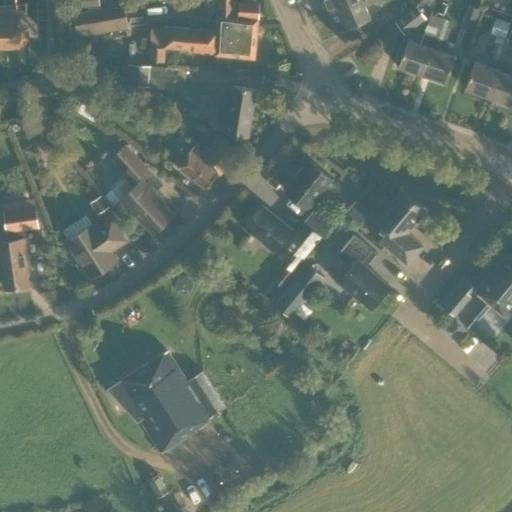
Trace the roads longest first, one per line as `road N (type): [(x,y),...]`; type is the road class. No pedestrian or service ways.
road 1 (unclassified): [(0,322),(67,311),(155,261),(323,94)]
road 2 (residential): [(511,176),(415,309),(421,329),(479,378)]
road 3 (unclassified): [(511,169),(370,124),(323,94)]
